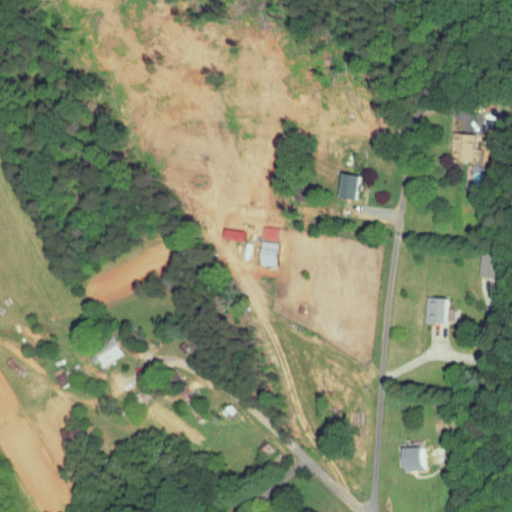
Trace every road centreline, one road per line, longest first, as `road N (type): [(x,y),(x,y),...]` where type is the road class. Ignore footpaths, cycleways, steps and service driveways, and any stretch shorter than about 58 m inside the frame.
road 1 (residential): [(374,511),(380,385),(412,127)]
road 2 (residential): [(363,511),(232,395)]
